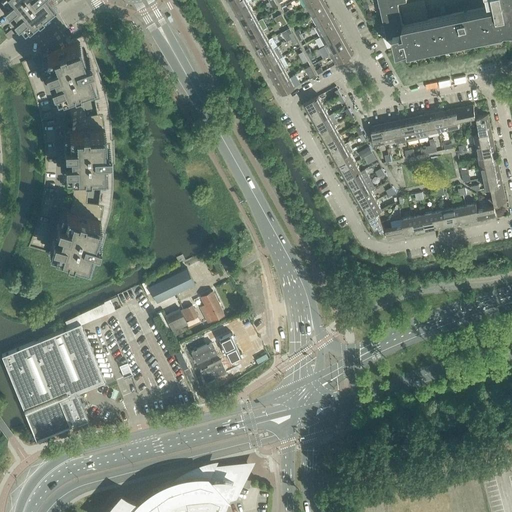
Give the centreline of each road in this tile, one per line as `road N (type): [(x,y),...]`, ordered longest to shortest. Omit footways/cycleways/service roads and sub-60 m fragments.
road 1 (residential): [(366,58),(287,102),(365,241),(386,250),(511,223)]
road 2 (tertiary): [(300,304),(289,259),(173,51)]
road 3 (secondary): [(296,388),(82,451),(58,466)]
road 4 (secondary): [(58,466),(293,412)]
road 5 (residential): [(30,43),(62,151),(48,245)]
road 6 (secondary): [(313,408),(511,352)]
road 7 (secondary): [(511,294),(357,356)]
road 8 (residential): [(366,58),(391,100),(494,78)]
